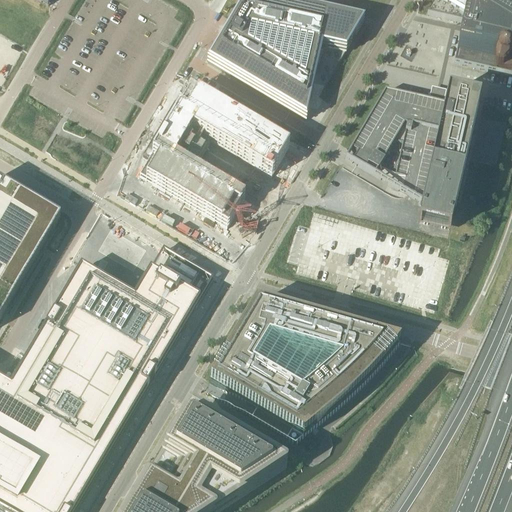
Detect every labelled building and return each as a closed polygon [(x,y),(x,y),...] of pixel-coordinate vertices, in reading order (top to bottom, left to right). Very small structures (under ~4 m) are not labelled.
[(262,0),(245,0),(207,64),(231,78),(237,81),(290,113),(305,122),(309,108),(313,88),(324,90),(364,23),(262,0)] [(455,59),(453,64),(511,77),(511,73),(511,0),(436,0),(427,16),(469,25),(468,28),(468,27),(467,27),(467,28),(466,28),(466,29),(465,29),(465,30),(465,31),(466,32),(467,33),(467,35),(460,33),(455,59)] [(149,162),(138,179),(227,232),(241,210),(247,214),(251,216),(291,149),(191,90),(184,101),(178,98),(142,158),(149,162)] [(369,120),(365,126),(366,126),(361,134),(358,139),(351,152),(352,152),(363,158),(361,162),(358,167),(381,180),(389,185),(397,190),(399,191),(400,191),(401,191),(401,190),(402,190),(403,190),(404,190),(404,189),(405,189),(414,191),(414,192),(413,192),(413,193),(412,194),(411,194),(411,195),(410,195),(410,196),(409,196),(409,197),(418,202),(422,204),(421,207),(415,236),(447,243),(452,222),(460,184),(477,109),(479,103),(446,96),(445,102),(444,107),(443,107),(441,106),(440,106),(440,104),(435,102),(433,102),(433,104),(408,99),(405,98),(400,97),(401,96),(397,96),(385,93),(369,120)] [(0,321),(59,222),(0,186),(0,321)] [(0,386),(0,511),(73,511),(198,305),(150,277),(134,305),(81,273),(10,392),(0,386)] [(213,376),(209,383),(238,400),(233,409),(295,446),(324,422),(332,415),(340,408),(348,401),(367,383),(384,365),(400,345),(256,304),(251,311),(250,314),(244,324),(213,376)] [(190,417),(133,511),(221,511),(283,472),(190,417)]
